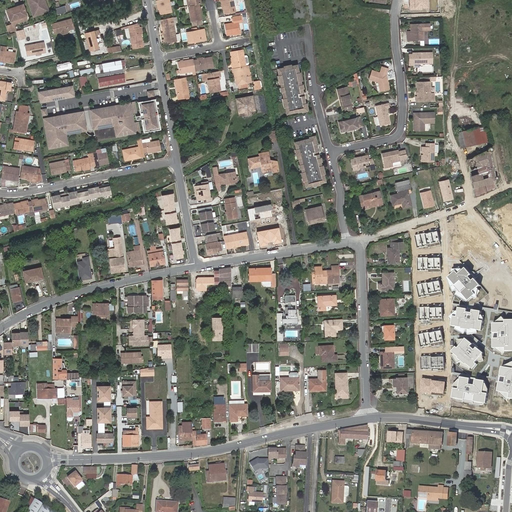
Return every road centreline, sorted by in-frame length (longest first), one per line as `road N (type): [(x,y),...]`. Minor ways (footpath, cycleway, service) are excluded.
road 1 (tertiary): [(47,459),(211,450),(366,418)]
road 2 (unknown): [(442,213),(444,442),(461,449)]
road 3 (residential): [(0,327),(67,296),(195,267)]
road 4 (residential): [(397,0),(401,129),(390,140),(331,152)]
road 5 (unknown): [(409,223),(421,419)]
road 6 (residential): [(347,243),(360,249),(366,418)]
road 7 (residential): [(0,192),(177,161)]
road 8 (residential): [(195,267),(347,243)]
road 9 (tertiary): [(366,418),(511,434)]
road 10 (residential): [(306,25),(331,152)]
